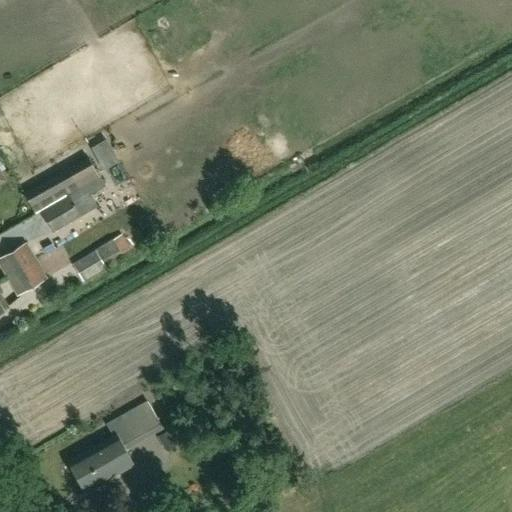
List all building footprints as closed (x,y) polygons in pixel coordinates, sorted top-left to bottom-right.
[(476,4),(466,9),(475,28),(485,24),(476,4)] [(87,156),(23,192),(31,207),(75,182),(78,188),(98,176),(87,156)] [(219,201),(243,187),(238,178),(214,192),(219,201)] [(39,211),(52,231),(79,215),(68,195),(39,211)] [(83,282),(121,256),(118,251),(128,247),(122,235),(111,239),(73,264),(83,282)] [(0,263),(7,277),(36,261),(26,243),(0,257),(0,263)] [(18,295),(47,278),(36,261),(7,277),(18,295)] [(85,491),(134,464),(122,444),(159,423),(148,402),(106,426),(113,437),(68,462),(85,491)] [(171,429),(158,436),(167,451),(179,444),(171,429)]
